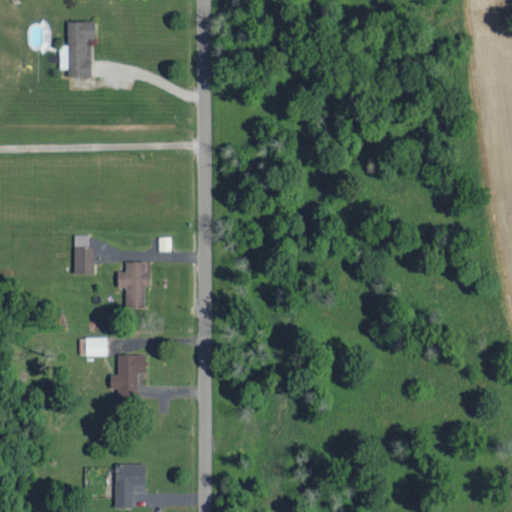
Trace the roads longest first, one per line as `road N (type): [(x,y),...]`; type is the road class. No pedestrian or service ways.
road 1 (tertiary): [(205,511),(204,0)]
road 2 (residential): [(205,172),(0,174)]
